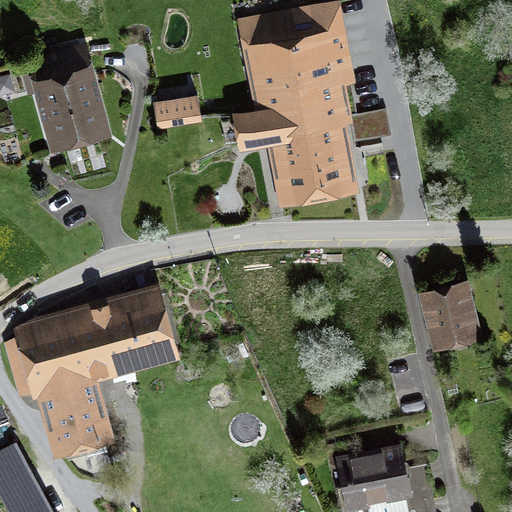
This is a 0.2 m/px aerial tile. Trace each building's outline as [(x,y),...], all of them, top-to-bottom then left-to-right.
[(356,70),(341,0),(321,0),(237,17),(255,106),(235,110),(243,148),(270,142),(280,191),(352,177),(331,75),(356,70)] [(84,46),(22,63),(51,156),(113,139),(84,46)] [(193,73),(148,79),(156,129),(201,124),(193,73)] [(384,105),(348,111),(352,136),(389,130),(384,105)] [(487,334),(473,275),(423,287),(437,347),(487,334)] [(99,384),(181,362),(160,288),(33,321),(12,332),(16,340),(3,346),(18,402),(30,398),(33,406),(37,404),(54,462),(116,445),(99,384)] [(416,493),(405,437),(340,451),(351,506),(416,493)] [(49,511),(15,448),(0,455),(0,502),(5,511),(49,511)]
